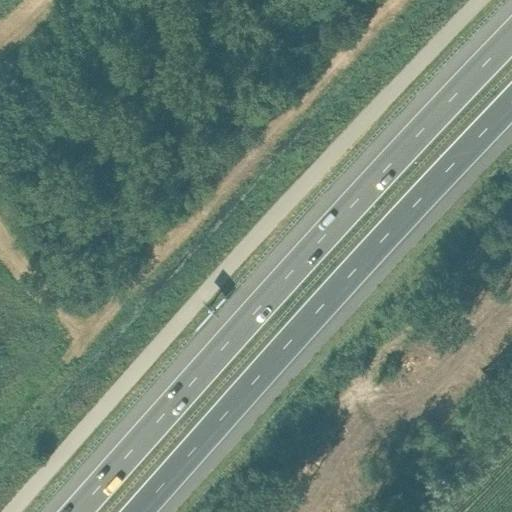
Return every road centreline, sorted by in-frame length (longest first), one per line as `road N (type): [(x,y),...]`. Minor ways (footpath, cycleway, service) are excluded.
road 1 (unclassified): [(479,0),(15,511)]
road 2 (motorway): [(511,34),(75,511)]
road 3 (motorway): [(137,511),(511,101)]
